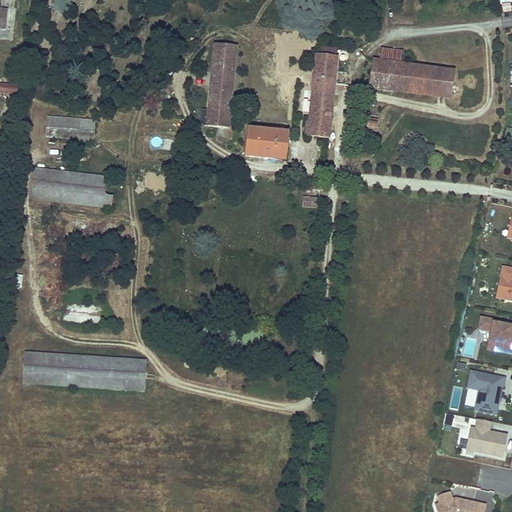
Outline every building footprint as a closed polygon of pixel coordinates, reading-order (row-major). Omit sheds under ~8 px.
[(511,11),(509,3),(500,5),(502,13),(511,11)] [(216,45),(208,127),(228,129),(236,47),(216,45)] [(320,116),(318,138),(328,139),(338,49),(321,48),(320,55),(317,55),(311,115),(320,116)] [(368,88),(382,89),(384,76),(396,77),(398,64),(401,64),(402,52),(382,50),(380,61),(372,60),(368,88)] [(384,76),(382,89),(449,98),(453,71),(401,64),(398,64),(396,77),(384,76)] [(0,93),(15,95),(16,84),(0,83),(0,93)] [(310,122),(309,137),(318,138),(320,116),(311,115),(310,122)] [(95,120),(48,117),(46,137),(74,139),(93,141),(95,120)] [(377,120),(368,119),(366,130),(375,132),(377,120)] [(150,136),(149,147),(174,151),(177,131),(145,126),(144,135),(150,136)] [(288,134),(248,130),(245,157),(286,161),(288,134)] [(169,169),(150,167),(148,187),(167,190),(169,169)] [(106,177),(35,169),(31,199),(111,208),(112,198),(104,197),(106,177)] [(320,191),(320,184),(307,182),(307,189),(311,189),(310,190),(320,191)] [(317,208),(318,198),(310,198),(306,197),(306,192),(303,192),(302,207),(317,208)] [(121,225),(71,218),(69,238),(119,244),(121,225)] [(511,270),(503,268),(499,286),(504,287),(506,289),(503,300),(511,302),(511,270)] [(503,300),(506,289),(504,287),(499,286),(496,299),(503,300)] [(85,302),(63,301),(62,324),(102,327),(104,303),(98,303),(85,302)] [(505,324),(481,319),(479,330),(491,333),(489,344),(511,348),(511,327),(504,326),(505,324)] [(511,355),(511,348),(489,344),(487,351),(511,355)] [(25,353),(22,384),(144,392),(147,361),(25,353)] [(503,388),(505,380),(471,372),(467,389),(479,391),(474,412),(496,416),(502,388),(503,388)] [(503,459),(507,436),(492,433),(491,437),(488,437),(489,433),(491,423),(478,420),(476,430),(471,429),(466,451),(503,459)] [(465,449),(467,440),(459,439),(458,448),(465,449)] [(484,511),(485,506),(476,504),(456,500),(453,501),(450,494),(437,498),(440,506),(435,507),(436,511),(484,511)]
